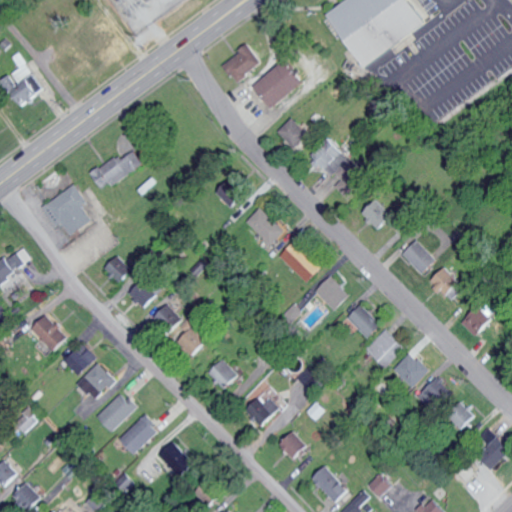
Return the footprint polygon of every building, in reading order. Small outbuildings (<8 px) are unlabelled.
[(368,66),(431,24),(415,0),(349,0),(332,11),(368,66)] [(226,64),(241,83),(267,63),(253,44),(226,64)] [(277,107),(309,81),(291,59),(259,85),(277,107)] [(46,92),(38,76),(15,88),(23,103),(46,92)] [(282,132),(299,149),(314,133),(296,117),(282,132)] [(352,199),(374,181),(351,153),(358,148),(345,132),(315,157),(323,166),(327,162),(343,182),(340,185),(352,199)] [(148,164),(140,151),(127,159),(124,154),(96,173),(108,191),(148,164)] [(249,196),(233,180),(221,191),(236,208),(249,196)] [(75,235),(97,221),(86,205),(92,202),(81,185),(50,205),(62,224),(66,221),(75,235)] [(381,231),(397,219),(383,200),(367,212),(381,231)] [(250,221),(274,246),(289,232),(266,207),(250,221)] [(312,283),(327,267),(299,240),(284,256),(312,283)] [(429,275),(442,260),(420,240),(407,255),(429,275)] [(0,282),(0,283),(37,263),(28,247),(0,263),(0,282)] [(137,271),(122,255),(108,268),(123,284),(137,271)] [(432,280),(449,298),(462,285),(446,267),(432,280)] [(320,292),(341,311),(356,294),(335,275),(320,292)] [(133,294),(140,301),(128,314),(139,323),(164,296),(146,280),(133,294)] [(189,321),(174,303),(158,315),(172,334),(189,321)] [(371,339),(385,326),(365,304),(351,317),(371,339)] [(37,328),(58,352),(73,338),(52,315),(37,328)] [(183,338),(202,364),(217,354),(197,327),(183,338)] [(408,347),(388,328),(368,349),(388,368),(408,347)] [(66,357),(83,376),(102,358),(84,340),(66,357)] [(433,370),(413,351),(396,369),(416,388),(433,370)] [(213,373),(229,390),(244,377),(228,359),(213,373)] [(83,383),(101,400),(121,379),(103,363),(83,383)] [(300,377),(312,389),(325,377),(313,364),(300,377)] [(427,404),(431,400),(438,408),(454,394),(439,378),(419,395),(427,404)] [(141,409),(126,392),(100,415),(115,432),(141,409)] [(283,407),(267,395),(253,412),(259,416),(256,420),(267,428),(283,407)] [(164,431),(149,415),(124,438),(139,454),(164,431)] [(491,451),(483,458),(494,470),(511,452),(511,448),(492,427),(479,438),(491,451)] [(298,460),(311,447),(296,431),(283,443),(298,460)] [(162,456),(186,478),(200,463),(176,441),(162,456)] [(0,466),(0,482),(6,489),(21,475),(7,460),(0,466)] [(315,477),(340,504),(354,491),(329,464),(315,477)] [(398,485),(385,473),(374,485),(387,497),(398,485)] [(44,501),(31,483),(16,493),(29,511),(44,501)] [(102,511),(112,496),(99,488),(89,505),(102,511)] [(450,511),(434,497),(419,511),(450,511)]
